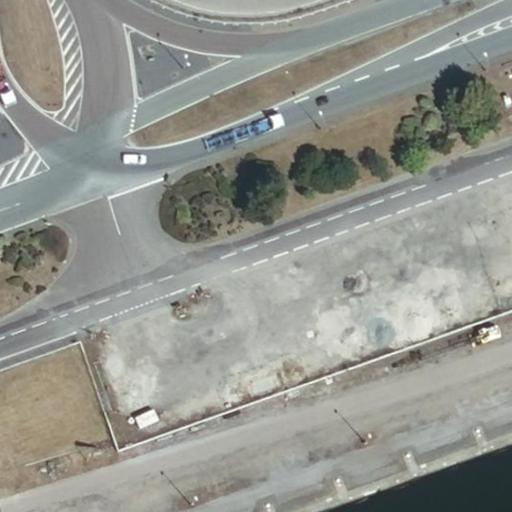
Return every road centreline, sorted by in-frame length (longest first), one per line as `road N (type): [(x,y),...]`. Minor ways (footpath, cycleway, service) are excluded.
road 1 (tertiary): [(92,169),(170,153),(511,23)]
road 2 (tertiary): [(295,45),(119,128),(92,169)]
road 3 (tertiary): [(295,45),(260,48),(180,35),(99,0)]
road 4 (tertiary): [(92,169),(99,63),(88,0)]
road 5 (tertiary): [(424,0),(295,45)]
road 6 (tertiary): [(0,85),(28,122),(92,169)]
